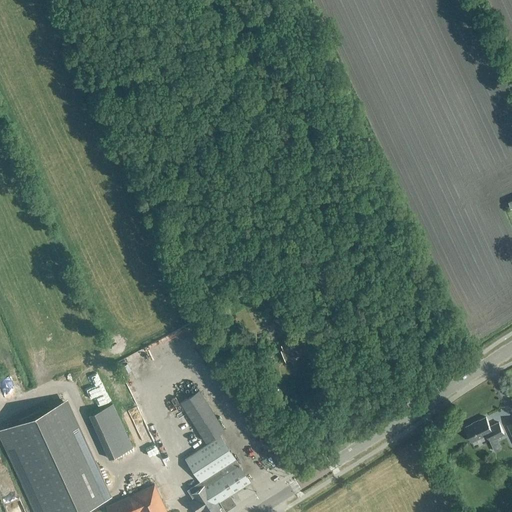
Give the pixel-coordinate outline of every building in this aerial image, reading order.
[(307,352),(303,343),(302,340),(297,343),(296,340),(289,343),(288,343),(281,346),(282,349),(280,350),(285,362),(307,352)] [(129,371),(121,374),(130,402),(138,399),(129,371)] [(91,404),(115,395),(108,376),(84,384),(91,404)] [(180,402),(206,442),(224,430),(199,390),(180,402)] [(71,511),(111,494),(98,468),(66,399),(0,430),(0,440),(33,511),(71,511)] [(132,448),(112,404),(89,415),(109,458),(132,448)] [(147,414),(141,417),(150,436),(157,432),(147,414)] [(490,440),(504,434),(499,422),(490,426),(486,417),(465,427),(472,441),(487,434),(490,440)] [(220,436),(185,458),(200,482),(202,480),(216,501),(218,500),(225,510),(235,503),(229,495),(250,482),(220,436)] [(154,456),(164,451),(159,440),(149,445),(154,456)] [(266,478),(272,473),(268,467),(261,472),(266,478)] [(4,488),(14,482),(12,478),(1,484),(4,488)] [(220,508),(216,501),(202,480),(200,482),(187,490),(194,500),(189,502),(195,511),(197,511),(201,509),(203,511),(221,511),(219,509),(220,508)] [(28,511),(16,484),(6,489),(16,511),(28,511)] [(166,511),(154,484),(106,507),(108,511),(166,511)]
